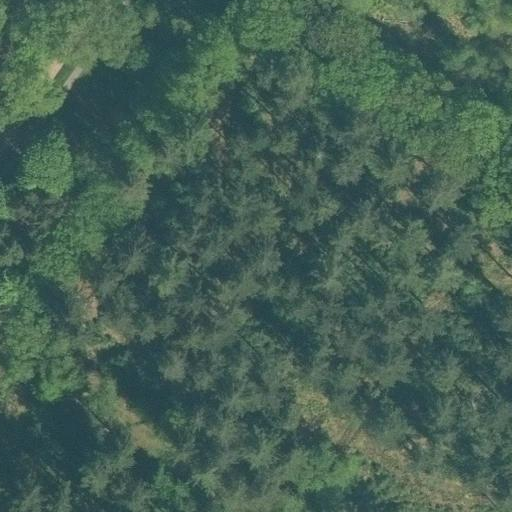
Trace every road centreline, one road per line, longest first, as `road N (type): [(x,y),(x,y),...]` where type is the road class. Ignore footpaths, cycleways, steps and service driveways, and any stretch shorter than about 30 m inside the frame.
road 1 (track): [(0,331),(246,511)]
road 2 (track): [(0,136),(98,0)]
